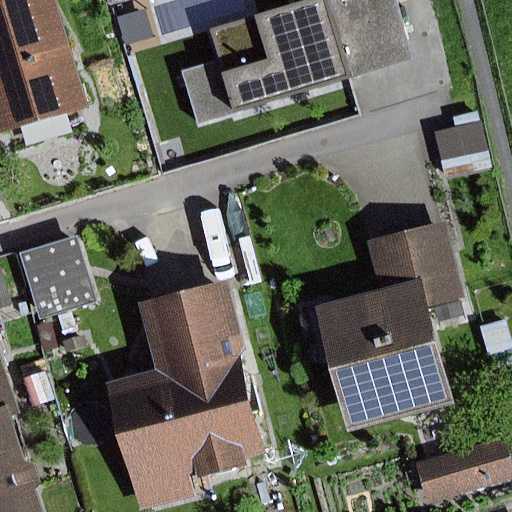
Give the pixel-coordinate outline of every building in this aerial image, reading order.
[(55,0),(0,0),(0,133),(88,107),(55,0)] [(324,0),(306,0),(208,29),(218,61),(182,72),(198,126),(348,80),(324,0)] [(324,0),(348,80),(413,61),(394,0),(324,0)] [(145,10),(117,18),(126,46),(153,38),(145,10)] [(482,123),(434,133),(443,177),(491,168),(482,123)] [(461,221),(386,241),(398,286),(436,275),(443,302),(480,292),(461,221)] [(81,239),(26,254),(43,317),(99,301),(81,239)] [(0,271),(0,270),(0,308),(11,305),(0,271)] [(398,286),(331,304),(365,428),(470,400),(443,302),(436,275),(398,286)] [(140,306),(158,370),(109,383),(143,511),(196,496),(189,470),(269,449),(224,283),(140,306)] [(0,350),(0,407),(8,405),(17,403),(0,350)] [(45,372),(22,380),(32,407),(54,399),(45,372)] [(0,511),(43,511),(8,405),(0,407),(0,511)] [(511,475),(502,438),(418,461),(431,505),(511,482),(511,475)]
